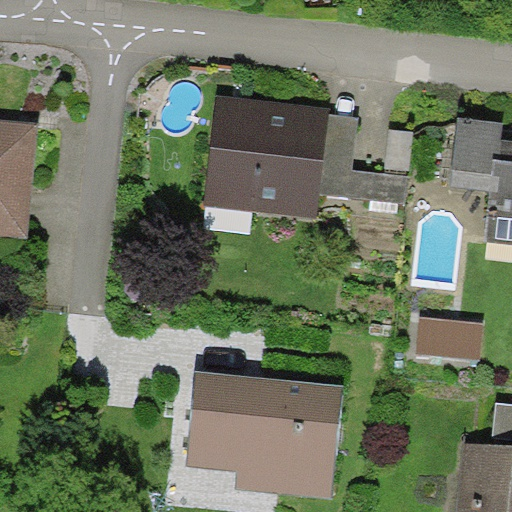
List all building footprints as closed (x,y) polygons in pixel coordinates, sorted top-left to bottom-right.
[(404,201),(407,176),(385,173),(354,170),(360,121),(327,117),(328,110),(218,98),(205,206),(317,219),(320,192),(404,201)] [(490,190),(484,238),(511,242),(511,133),(504,132),(505,125),(463,119),(454,185),(490,190)] [(0,234),(27,237),(38,126),(0,122),(0,234)] [(389,131),(385,173),(407,176),(412,133),(389,131)] [(421,318),(418,355),(481,361),(484,324),(421,318)] [(342,388),(199,375),(190,467),(238,472),(236,489),(332,498),(342,388)] [(493,446),(511,448),(511,406),(497,405),(493,446)] [(465,443),(455,511),(511,511),(511,448),(493,446),(465,443)]
